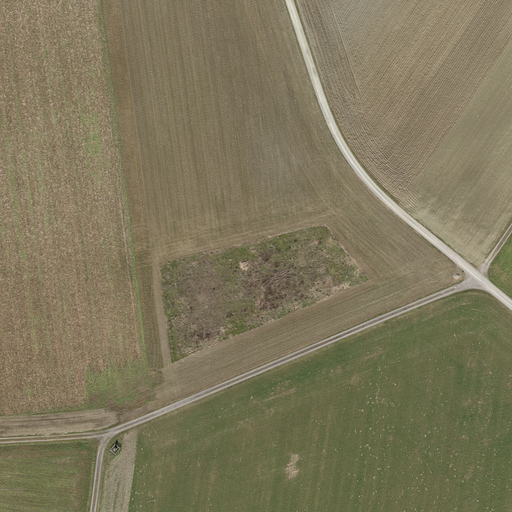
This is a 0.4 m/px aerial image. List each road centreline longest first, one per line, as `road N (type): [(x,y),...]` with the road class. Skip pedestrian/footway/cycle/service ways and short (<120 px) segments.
road 1 (track): [(477,276),(103,435),(93,511)]
road 2 (track): [(290,0),(337,137),(380,194),(511,305)]
